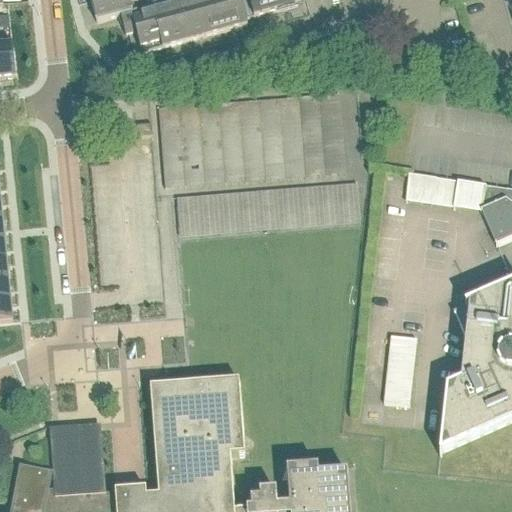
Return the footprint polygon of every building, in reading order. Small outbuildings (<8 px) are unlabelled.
[(87,0),(95,26),(119,19),(124,38),(134,35),(139,57),(192,43),(183,9),(131,22),(130,16),(141,13),(137,0),(87,0)] [(236,0),(215,0),(183,9),(192,43),(244,29),(236,0)] [(295,4),(306,1),(305,0),(247,0),(253,21),(297,9),(295,4)] [(455,35),(454,9),(434,10),(435,35),(455,35)] [(12,49),(0,49),(0,83),(15,82),(12,49)] [(151,129),(131,131),(132,143),(152,141),(151,129)] [(511,194),(485,191),(480,218),(495,251),(511,243),(511,194)] [(8,284),(0,284),(0,305),(10,304),(8,284)] [(511,289),(452,316),(453,318),(454,318),(465,343),(461,388),(446,394),(442,434),(439,460),(441,461),(441,457),(511,425),(511,289)] [(10,304),(0,305),(0,327),(12,326),(10,304)] [(390,342),(383,408),(408,411),(415,344),(390,341),(390,342)] [(349,511),(347,477),(318,479),(318,472),(286,475),(289,511),(277,511),(275,497),(259,498),(259,506),(250,506),(250,511),(233,511),(230,460),(244,459),(238,386),(149,393),(157,500),(146,500),(145,494),(114,496),(115,503),(108,503),(108,497),(102,498),(97,433),(51,436),(56,495),(48,495),(51,477),(18,471),(11,511),(349,511)]
